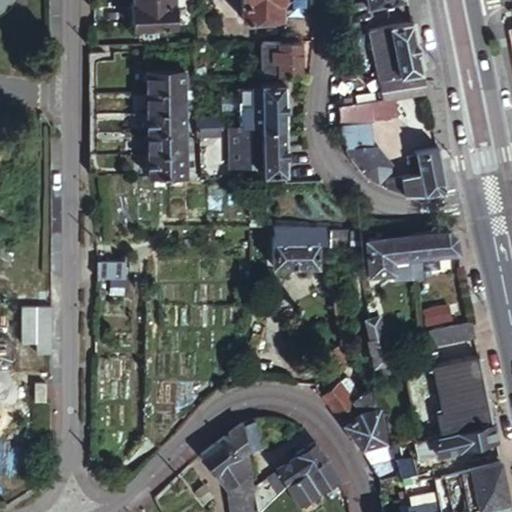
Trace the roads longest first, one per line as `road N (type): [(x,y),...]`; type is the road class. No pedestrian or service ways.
road 1 (residential): [(72,0),(72,464)]
road 2 (residential): [(112,507),(218,414),(267,403),(305,415),(334,448),(359,511)]
road 3 (residential): [(472,202),(382,209),(341,180),(321,134),(327,0)]
road 4 (secondary): [(431,8),(472,202)]
road 5 (secondary): [(511,190),(472,0)]
road 6 (secondary): [(472,202),(511,381)]
